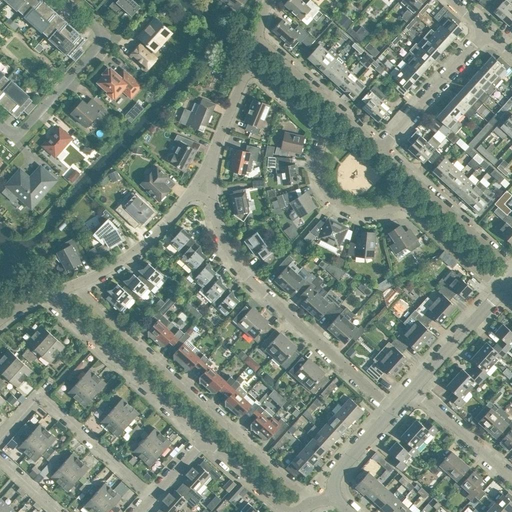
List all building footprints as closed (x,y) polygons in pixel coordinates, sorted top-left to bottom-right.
[(21,13),(32,0),(10,0),(9,2),(21,13)] [(33,24),(49,6),(42,0),(32,0),(21,13),(33,24)] [(132,0),(114,0),(109,6),(117,13),(122,7),(131,15),(139,6),(132,0)] [(221,0),(236,10),(242,1),(245,3),(247,0),(221,0)] [(300,0),(288,0),(284,5),(301,20),(307,13),(312,17),(320,8),(310,0),(309,0),(306,4),(300,0)] [(400,0),(399,1),(408,9),(402,15),(408,20),(418,9),(422,4),(417,0),(400,0)] [(511,6),(511,3),(507,0),(495,0),(493,3),(497,7),(494,11),(501,18),(511,6)] [(46,35),(62,17),(49,6),(33,24),(46,35)] [(511,6),(501,18),(509,26),(511,22),(511,6)] [(448,10),(438,21),(442,25),(455,37),(462,29),(458,25),(461,21),(448,10)] [(58,46),(74,28),(62,17),(46,35),(58,46)] [(140,45),(131,55),(146,69),(156,59),(151,54),(154,50),(154,51),(171,32),(155,19),(139,37),(146,43),(142,47),(140,45)] [(282,19),(272,30),(290,45),(296,38),(301,42),(308,34),(298,25),(294,30),(282,19)] [(455,37),(442,25),(435,32),(448,44),(455,37)] [(350,27),(346,31),(360,44),(364,40),(350,27)] [(80,47),(87,39),(74,28),(58,46),(75,61),(85,51),(80,47)] [(448,44),(435,32),(431,29),(424,36),(441,52),(448,44)] [(424,36),(417,44),(434,59),(441,52),(424,36)] [(428,67),(434,59),(417,44),(416,43),(409,50),(410,51),(428,67)] [(315,65),(327,51),(320,44),(307,58),(315,65)] [(327,51),(315,65),(320,69),(318,70),(321,73),(335,58),(339,54),(331,47),(327,51)] [(410,51),(403,59),(407,63),(421,75),(428,67),(410,51)] [(492,56),(485,64),(498,76),(505,68),(507,70),(510,66),(500,57),(497,60),(492,56)] [(330,78),(342,65),(335,58),(321,73),(324,76),(326,74),(330,78)] [(421,75),(407,63),(400,70),(414,82),(421,75)] [(502,79),(498,76),(485,64),(478,71),(495,87),(502,79)] [(350,72),(342,65),(330,78),(335,82),(333,84),(336,87),(350,72)] [(105,75),(99,82),(109,92),(108,93),(113,97),(114,96),(115,97),(122,89),(131,97),(141,86),(123,70),(118,76),(111,69),(109,70),(108,69),(104,74),(105,75)] [(414,82),(400,70),(393,78),(399,83),(400,83),(409,91),(412,88),(410,86),(414,82)] [(496,88),(495,87),(478,71),(471,79),(490,96),(496,88)] [(358,79),(350,72),(336,87),(340,90),(341,88),(346,92),(358,79)] [(0,103),(4,107),(20,89),(7,78),(0,86),(0,103)] [(365,86),(358,79),(346,92),(353,99),(365,86)] [(490,96),(471,79),(464,86),(483,103),(490,96)] [(400,83),(399,83),(395,88),(404,96),(409,91),(400,83)] [(374,85),(370,90),(362,99),(366,103),(362,107),(370,114),(382,101),(387,96),(374,85)] [(153,86),(149,90),(156,97),(160,92),(153,86)] [(483,103),(464,86),(457,94),(476,111),(483,103)] [(37,104),(20,89),(4,107),(17,118),(23,110),(28,115),(37,104)] [(476,111),(457,94),(450,102),(464,114),(469,118),(476,111)] [(82,100),(71,113),(86,127),(96,115),(101,119),(107,112),(92,99),(87,104),(82,100)] [(196,114),(190,111),(184,109),(179,122),(198,130),(200,124),(206,126),(215,104),(202,99),(196,114)] [(254,99),(244,121),(248,123),(245,129),(244,130),(259,136),(259,135),(258,134),(260,128),(261,128),(270,106),(254,99)] [(506,111),(511,104),(511,102),(509,99),(502,107),(506,111)] [(390,108),(382,101),(370,114),(378,122),(390,108)] [(464,114),(450,102),(444,109),(457,121),(464,114)] [(136,103),(124,117),(131,123),(143,109),(136,103)] [(499,119),(506,111),(502,107),(495,115),(499,119)] [(462,126),(457,121),(444,109),(440,113),(438,112),(435,115),(444,124),(451,130),(455,134),(462,126)] [(503,139),(508,134),(511,129),(511,113),(503,124),(501,122),(493,130),(503,139)] [(444,124),(435,115),(431,120),(440,128),(444,124)] [(493,126),(499,119),(495,115),(488,122),(493,126)] [(486,134),(493,126),(488,122),(481,130),(486,134)] [(444,124),(440,128),(439,130),(446,136),(451,130),(444,124)] [(51,138),(43,146),(55,157),(56,156),(57,156),(62,151),(61,150),(72,138),(59,127),(50,137),(51,138)] [(479,141),(486,134),(481,130),(475,137),(479,141)] [(276,147),(275,154),(288,156),(289,150),(301,153),(304,137),(285,133),(282,148),(276,147)] [(189,147),(192,141),(177,134),(174,140),(180,143),(174,154),(173,153),(170,153),(169,155),(167,157),(167,159),(169,162),(185,170),(196,150),(189,147)] [(416,156),(428,142),(420,135),(408,149),(416,156)] [(433,137),(428,142),(416,156),(424,163),(427,159),(432,163),(440,154),(435,149),(440,144),(433,137)] [(472,149),(479,141),(475,137),(467,145),(469,146),(472,149)] [(233,158),(230,171),(245,174),(246,171),(252,173),(254,161),(257,161),(260,148),(247,145),(245,151),(233,149),(232,157),(233,158)] [(490,154),(480,145),(476,149),(486,158),(490,154)] [(476,153),(472,149),(469,146),(466,150),(465,151),(472,158),(476,153)] [(480,156),(479,156),(476,153),(472,158),(480,165),(484,160),(480,156)] [(497,160),(490,154),(486,158),(493,164),(497,160)] [(291,158),(275,157),(268,157),(267,167),(275,168),(276,173),(282,172),(283,184),(298,182),(295,164),(292,165),(291,158)] [(440,178),(452,165),(445,158),(433,171),(440,178)] [(456,160),(452,165),(440,178),(445,182),(443,184),(446,187),(460,172),(464,167),(456,160)] [(484,169),(488,164),(484,160),(480,165),(484,169)] [(171,189),(163,182),(168,177),(157,166),(140,184),(159,201),(171,189)] [(20,170),(7,185),(31,207),(55,180),(40,167),(30,179),(20,170)] [(456,192),(468,178),(460,172),(446,187),(450,190),(451,188),(456,192)] [(475,185),(462,200),(465,203),(466,201),(471,205),(487,188),(490,184),(482,177),(475,185)] [(462,200),(475,185),(468,178),(456,192),(460,196),(458,197),(462,200)] [(495,195),(487,188),(471,205),(479,213),(479,212),(482,214),(495,200),(492,198),(495,195)] [(237,193),(230,194),(234,214),(233,215),(243,222),(250,212),(249,211),(245,189),(236,190),(237,193)] [(305,192),(302,194),(298,197),(296,189),(282,194),(282,195),(276,196),(280,208),(286,206),(291,202),(294,207),(289,216),(292,221),(300,216),(301,217),(315,208),(305,192)] [(115,210),(127,221),(132,215),(142,224),(153,212),(137,197),(131,203),(126,198),(115,210)] [(100,223),(91,229),(94,233),(93,234),(103,245),(106,242),(109,247),(123,239),(118,230),(118,229),(108,219),(109,217),(110,219),(113,216),(106,209),(103,212),(104,214),(97,218),(100,223)] [(511,219),(507,215),(503,220),(505,223),(498,231),(511,244),(511,219)] [(321,220),(320,220),(303,238),(310,244),(316,237),(319,239),(320,238),(338,246),(346,228),(328,220),(325,227),(319,222),(321,220)] [(298,228),(295,224),(290,227),(293,233),(298,228)] [(421,245),(412,232),(410,229),(405,232),(400,225),(389,233),(395,242),(390,246),(395,253),(407,245),(411,251),(421,245)] [(196,241),(188,234),(187,232),(183,228),(169,243),(178,250),(176,252),(181,257),(192,245),(196,241)] [(257,232),(244,241),(254,255),(258,252),(263,259),(269,265),(278,257),(272,252),(276,250),(266,236),(262,239),(257,232)] [(347,255),(365,257),(367,255),(374,255),(376,233),(362,232),(361,238),(357,237),(357,243),(350,242),(347,255)] [(58,253),(54,255),(55,258),(60,263),(62,262),(67,270),(81,262),(79,259),(84,256),(74,237),(65,243),(67,247),(57,252),(58,253)] [(207,256),(202,252),(200,252),(192,245),(181,257),(179,258),(193,270),(193,271),(202,261),(207,256)] [(444,251),(437,258),(441,261),(443,260),(448,254),(444,251)] [(300,270),(291,262),(293,260),(288,255),(277,267),(282,272),(274,280),(283,288),(297,273),(300,270)] [(216,272),(211,268),(210,268),(202,261),(193,271),(193,270),(189,275),(202,287),(213,276),(216,272)] [(144,270),(137,277),(137,278),(148,288),(151,290),(163,277),(148,263),(144,268),(144,270)] [(472,289),(458,276),(451,270),(443,279),(442,278),(438,282),(442,286),(452,295),(456,291),(464,298),(472,289)] [(305,281),(297,273),(283,288),(292,296),(300,288),(304,291),(316,278),(312,273),(305,281)] [(137,278),(137,277),(133,274),(129,279),(129,280),(122,288),(132,297),(132,298),(136,301),(148,288),(137,278)] [(227,287),(222,283),(221,283),(213,276),(202,287),(200,290),(213,302),(225,289),(227,287)] [(310,312),(327,292),(319,285),(323,281),(318,276),(316,278),(304,291),(300,296),(305,300),(301,304),(310,312)] [(362,283),(358,287),(361,291),(366,286),(362,283)] [(122,288),(117,284),(113,288),(113,290),(106,298),(122,313),(127,308),(125,306),(132,298),(132,297),(122,288)] [(448,299),(452,295),(442,286),(438,291),(441,294),(433,302),(448,316),(456,307),(448,299)] [(239,300),(235,296),(233,296),(225,289),(213,302),(212,303),(226,315),(239,300)] [(330,290),(327,292),(310,312),(318,320),(326,311),(330,315),(339,306),(343,301),(330,290)] [(172,297),(168,300),(173,305),(176,301),(172,297)] [(448,316),(433,302),(427,297),(416,310),(428,321),(432,317),(440,324),(448,316)] [(245,331),(261,314),(255,309),(254,311),(247,304),(232,320),(245,331)] [(346,307),(344,310),(339,306),(330,315),(335,319),(327,328),(336,336),(349,321),(355,315),(346,307)] [(428,321),(416,310),(404,323),(409,328),(424,342),(432,333),(424,326),(428,321)] [(154,340),(170,324),(157,312),(149,321),(153,325),(148,331),(148,337),(150,336),(154,340)] [(266,319),(261,314),(245,331),(258,343),(272,327),(265,320),(266,319)] [(358,328),(349,321),(336,336),(345,344),(352,335),(357,340),(365,330),(360,326),(358,328)] [(182,335),(178,331),(170,324),(154,340),(159,344),(159,346),(164,346),(170,340),(174,344),(182,335)] [(511,326),(509,330),(503,324),(495,333),(503,340),(499,345),(508,353),(511,356),(511,326)] [(42,325),(34,333),(46,344),(53,336),(42,325)] [(424,342),(409,328),(402,337),(399,334),(395,339),(404,348),(408,343),(416,351),(424,342)] [(273,357),(289,340),(283,335),(282,336),(275,330),(261,345),(273,357)] [(195,347),(187,339),(190,336),(186,331),(182,335),(174,344),(179,348),(173,354),(174,360),(176,360),(180,364),(195,347)] [(46,344),(34,333),(27,342),(38,352),(46,344)] [(65,346),(53,336),(46,344),(58,355),(65,346)] [(400,352),(404,348),(395,339),(390,344),(389,342),(381,351),(400,368),(408,360),(400,352)] [(294,344),(289,340),(273,357),(286,368),(300,353),(293,346),(294,344)] [(508,353),(499,345),(494,349),(486,342),(478,351),(493,364),(501,356),(503,358),(508,353)] [(58,355),(46,344),(38,352),(50,363),(58,355)] [(208,359),(200,351),(195,347),(180,364),(184,367),(184,370),(190,370),(196,364),(200,367),(208,359)] [(9,349),(1,358),(13,368),(20,360),(9,349)] [(238,356),(244,361),(248,357),(242,351),(238,356)] [(400,368),(381,351),(373,359),(375,361),(366,370),(376,379),(384,370),(392,377),(400,368)] [(478,351),(471,359),(479,367),(475,371),(484,380),(488,375),(489,376),(497,368),(493,364),(478,351)] [(301,382),(317,365),(312,360),(310,362),(303,355),(289,371),(301,382)] [(13,368),(1,358),(0,359),(0,371),(5,377),(13,368)] [(213,363),(208,359),(200,367),(204,371),(199,377),(199,383),(202,383),(206,387),(218,374),(209,366),(213,363)] [(32,371),(20,360),(13,368),(25,379),(32,371)] [(322,370),(317,365),(301,382),(314,394),(328,378),(321,371),(322,370)] [(25,379),(13,368),(5,377),(17,387),(25,379)] [(87,388),(98,376),(90,369),(79,380),(87,388)] [(484,380),(475,371),(470,376),(462,369),(454,377),(469,391),(477,383),(479,385),(484,380)] [(223,393),(235,380),(231,376),(226,381),(218,374),(206,387),(210,391),(210,393),(216,393),(219,389),(223,393)] [(106,384),(98,376),(87,388),(96,395),(106,384)] [(232,410),(247,393),(239,385),(244,380),(239,376),(236,380),(235,380),(223,393),(228,397),(225,401),(225,406),(227,406),(232,410)] [(469,391),(454,377),(446,386),(455,393),(450,398),(459,407),(464,401),(462,399),(469,391)] [(77,400),(87,388),(79,380),(68,392),(77,400)] [(336,385),(332,381),(324,390),(329,394),(336,385)] [(85,407),(96,395),(87,388),(77,400),(85,407)] [(256,400),(255,401),(247,393),(232,410),(236,414),(236,416),(242,416),(247,410),(252,414),(260,405),(261,404),(256,400)] [(17,399),(12,395),(8,399),(13,404),(17,399)] [(120,417),(130,406),(122,398),(112,410),(120,417)] [(350,398),(342,406),(355,418),(355,419),(356,420),(364,411),(350,398)] [(485,414),(478,422),(480,423),(479,425),(484,429),(486,429),(487,430),(499,416),(494,412),(498,408),(490,401),(481,411),(485,414)] [(272,417),(264,409),(260,405),(252,414),(256,418),(250,424),(251,430),(253,430),(257,434),(272,417)] [(139,413),(130,406),(120,417),(128,425),(139,413)] [(355,418),(342,406),(335,414),(348,426),(355,419),(355,418)] [(109,429),(120,417),(112,410),(101,422),(109,429)] [(341,434),(348,426),(335,414),(327,422),(341,434)] [(507,434),(511,427),(511,421),(507,417),(504,421),(499,416),(487,430),(488,431),(488,433),(493,437),(495,437),(496,438),(503,430),(507,434)] [(117,437),(128,425),(120,417),(109,429),(117,437)] [(277,421),(272,417),(257,434),(262,437),(262,440),(267,439),(273,433),(277,437),(288,426),(280,418),(277,421)] [(416,419),(408,428),(423,441),(431,433),(433,436),(438,430),(429,422),(424,427),(416,419)] [(341,434),(327,422),(320,430),(334,442),(341,434)] [(38,443),(48,431),(40,423),(29,435),(38,443)] [(334,442),(320,430),(314,425),(307,433),(313,438),(326,450),(334,442)] [(511,427),(507,434),(500,441),(501,442),(500,443),(499,443),(507,450),(508,450),(507,450),(508,449),(509,449),(511,446),(511,427)] [(152,447),(163,435),(155,428),(144,439),(152,447)] [(416,450),(423,441),(408,428),(401,437),(409,444),(405,449),(404,449),(411,455),(414,457),(419,452),(416,450)] [(56,438),(48,431),(38,443),(46,450),(56,438)] [(27,454),(38,443),(29,435),(19,447),(27,454)] [(171,443),(163,435),(152,447),(161,454),(171,443)] [(277,451),(285,442),(281,438),(273,447),(277,451)] [(313,438),(306,446),(319,458),(326,450),(313,438)] [(142,459),(152,447),(144,439),(133,451),(142,459)] [(404,463),(411,455),(404,449),(405,449),(396,441),(388,450),(397,457),(392,462),(401,471),(406,465),(404,463)] [(35,462),(46,450),(38,443),(27,454),(35,462)] [(319,458),(306,446),(298,454),(312,466),(319,458)] [(150,466),(161,454),(152,447),(142,459),(150,466)] [(440,456),(441,455),(444,451),(441,448),(436,453),(440,456)] [(440,456),(432,465),(440,472),(443,468),(448,473),(460,459),(452,452),(445,459),(441,455),(440,456)] [(70,472),(81,460),(72,453),(62,465),(70,472)] [(312,466),(298,454),(286,468),(296,477),(301,472),(305,476),(313,467),(312,466)] [(390,465),(381,457),(377,461),(386,469),(390,465)] [(462,475),(469,467),(460,459),(448,473),(457,481),(454,484),(458,488),(461,485),(467,479),(466,478),(462,475)] [(89,468),(81,460),(70,472),(78,480),(89,468)] [(194,469),(192,467),(189,471),(204,484),(210,476),(216,481),(221,476),(204,460),(199,465),(199,464),(194,469)] [(59,484),(70,472),(62,465),(51,476),(59,484)] [(197,491),(204,484),(189,471),(186,474),(188,476),(184,481),(180,486),(198,502),(203,497),(197,491)] [(474,472),(473,471),(466,478),(467,479),(461,485),(470,492),(467,496),(471,500),(474,496),(481,489),(482,488),(478,484),(482,479),(481,478),(482,477),(475,471),(474,472)] [(68,491),(78,480),(70,472),(59,484),(68,491)] [(364,494),(377,479),(368,472),(355,487),(364,494)] [(231,479),(223,487),(228,492),(236,484),(231,479)] [(373,500),(385,487),(377,479),(364,494),(364,495),(365,493),(373,500)] [(103,502),(113,490),(105,482),(94,494),(103,502)] [(198,502),(180,486),(176,490),(175,490),(171,495),(169,493),(166,496),(180,509),(187,502),(193,507),(198,502)] [(381,507),(393,494),(385,487),(373,500),(381,507)] [(231,502),(239,493),(234,489),(226,498),(231,502)] [(486,493),(481,489),(474,496),(479,500),(486,493)] [(122,497),(113,490),(103,502),(111,509),(122,497)] [(510,511),(511,510),(511,502),(511,501),(511,495),(508,492),(505,496),(499,491),(492,499),(496,502),(507,511),(510,511)] [(90,511),(93,511),(103,502),(94,494),(84,506),(90,511)] [(385,511),(391,511),(401,501),(393,494),(381,507),(385,511)] [(177,511),(180,509),(166,496),(163,500),(165,502),(160,506),(161,507),(157,511),(177,511)] [(0,511),(2,511),(9,506),(0,498),(0,511)] [(406,498),(402,502),(401,501),(391,511),(405,511),(409,508),(408,507),(412,503),(406,498)] [(108,511),(111,509),(103,502),(93,511),(108,511)] [(258,511),(252,506),(248,502),(240,510),(241,511),(258,511)] [(507,511),(496,502),(489,509),(491,511),(507,511)]
